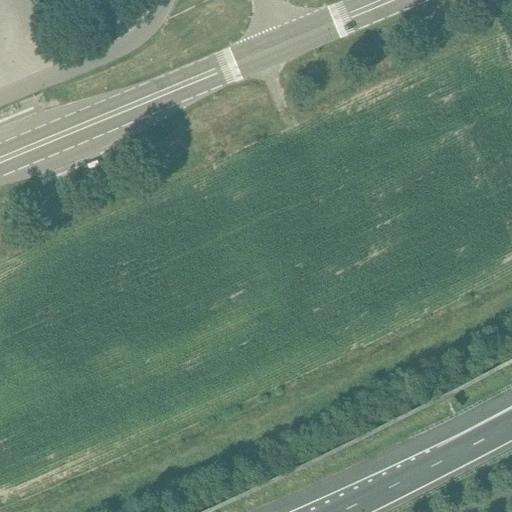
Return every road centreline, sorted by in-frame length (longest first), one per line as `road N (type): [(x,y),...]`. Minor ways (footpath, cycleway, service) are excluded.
road 1 (tertiary): [(270,49),(0,160)]
road 2 (residential): [(169,0),(129,48),(0,101)]
road 3 (motorway): [(511,425),(342,511)]
road 4 (tertiary): [(389,0),(270,49)]
